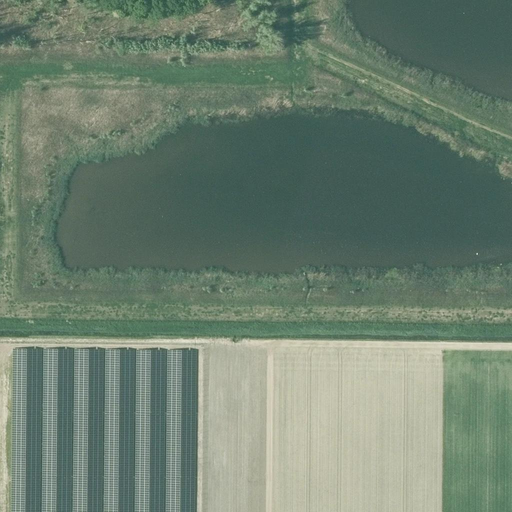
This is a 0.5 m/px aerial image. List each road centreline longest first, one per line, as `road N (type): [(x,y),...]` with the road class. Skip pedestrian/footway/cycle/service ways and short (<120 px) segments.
road 1 (track): [(511,316),(8,311),(7,75),(284,75),(300,62),(297,0)]
road 2 (track): [(299,48),(511,148)]
